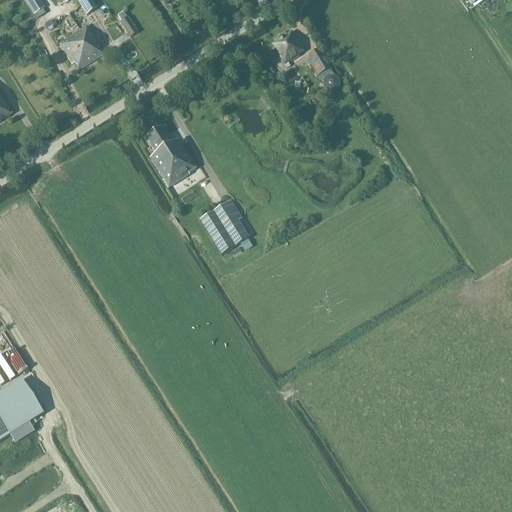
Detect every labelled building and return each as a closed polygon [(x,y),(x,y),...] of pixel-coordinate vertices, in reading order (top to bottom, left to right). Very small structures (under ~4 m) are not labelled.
[(38,0),(24,0),(35,16),(45,10),(38,0)] [(96,9),(90,0),(75,0),(86,16),(96,9)] [(119,24),(129,39),(136,34),(127,19),(119,24)] [(86,27),(59,45),(72,65),(74,64),(79,72),(104,55),(86,27)] [(271,45),(286,70),(290,67),(288,64),(299,57),(298,55),(304,51),(292,33),(271,45)] [(310,56),(317,68),(326,62),(318,50),(310,56)] [(320,83),(322,83),(323,82),(323,86),(324,89),(327,92),(330,93),(334,93),(337,91),(339,88),(340,85),(339,81),(337,78),(334,76),(331,71),(330,70),(316,78),(319,83),(320,83)] [(0,122),(11,116),(0,99),(0,122)] [(189,173),(193,171),(197,169),(180,141),(173,145),(163,128),(146,139),(156,156),(150,159),(169,188),(190,175),(189,173)] [(249,239),(228,204),(200,221),(222,256),(249,239)] [(33,433),(28,424),(42,415),(20,381),(0,394),(0,423),(9,437),(14,445),(33,433)] [(0,442),(9,437),(0,423),(0,442)]
